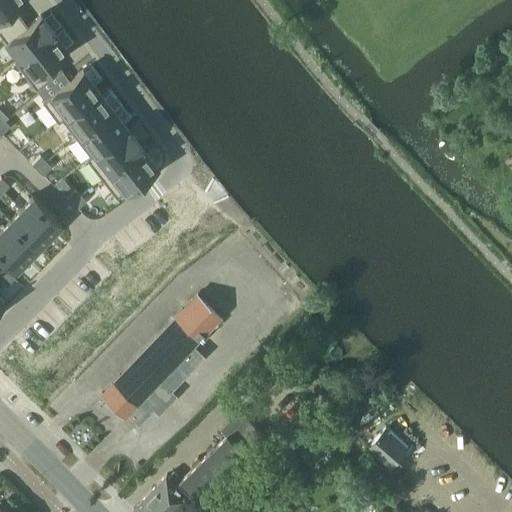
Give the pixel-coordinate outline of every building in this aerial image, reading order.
[(0,0),(0,29),(20,14),(13,5),(19,0),(0,0)] [(20,14),(0,29),(0,32),(19,57),(15,60),(54,31),(54,30),(42,15),(41,14),(28,24),(20,14)] [(54,31),(15,60),(37,88),(62,68),(54,58),(67,48),(54,31)] [(83,69),(43,100),(58,120),(99,88),(83,69)] [(99,88),(58,120),(59,120),(62,118),(76,136),(113,107),(99,88)] [(113,107),(76,136),(90,154),(86,157),(87,158),(128,127),(113,107)] [(5,119),(0,123),(0,130),(2,133),(10,124),(5,119)] [(128,127),(87,158),(102,177),(142,146),(142,145),(128,127)] [(142,146),(102,177),(117,197),(158,165),(142,146)] [(40,153),(32,162),(38,168),(46,159),(40,153)] [(46,159),(38,168),(43,173),(52,165),(46,159)] [(1,175),(0,176),(0,185),(4,190),(10,184),(1,175)] [(75,187),(67,196),(72,202),(81,193),(75,187)] [(81,193),(72,202),(78,207),(87,199),(81,193)] [(33,194),(21,206),(50,234),(61,222),(33,194)] [(21,206),(10,217),(39,245),(50,234),(21,206)] [(10,217),(0,228),(0,229),(28,256),(39,245),(10,217)] [(0,229),(0,252),(16,268),(28,256),(0,229)] [(4,265),(0,268),(0,277),(1,279),(9,270),(4,265)] [(9,270),(1,279),(7,284),(15,276),(9,270)] [(197,293),(102,392),(136,425),(204,355),(192,343),(219,315),(197,293)] [(228,433),(202,459),(200,456),(193,463),(196,465),(183,477),(174,469),(170,475),(168,473),(135,508),(139,511),(178,511),(194,495),(199,499),(224,474),(228,478),(235,471),(232,467),(247,452),(250,455),(269,437),(241,409),(223,427),(228,433)] [(370,445),(393,465),(410,446),(388,426),(370,445)] [(372,451),(356,469),(387,496),(403,478),(372,451)]
